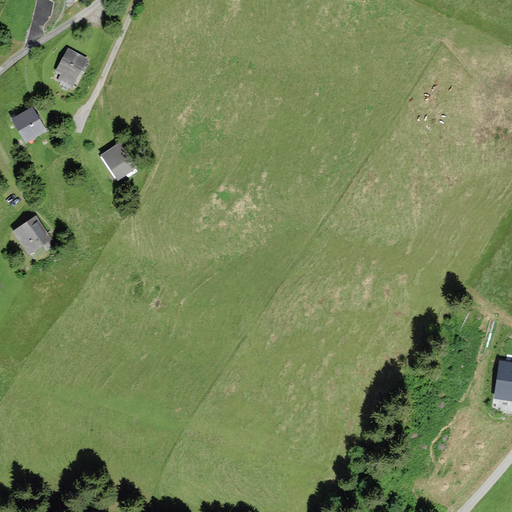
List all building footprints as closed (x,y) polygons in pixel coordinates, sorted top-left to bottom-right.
[(89,59),(68,48),(56,70),(63,74),(59,80),(73,88),(89,59)] [(32,107),(11,120),(26,144),(47,132),(32,107)] [(122,142),(101,156),(118,181),(139,167),(122,142)] [(36,218),(15,232),(30,254),(51,240),(36,218)] [(511,363),(501,362),(495,399),(511,401),(511,363)]
